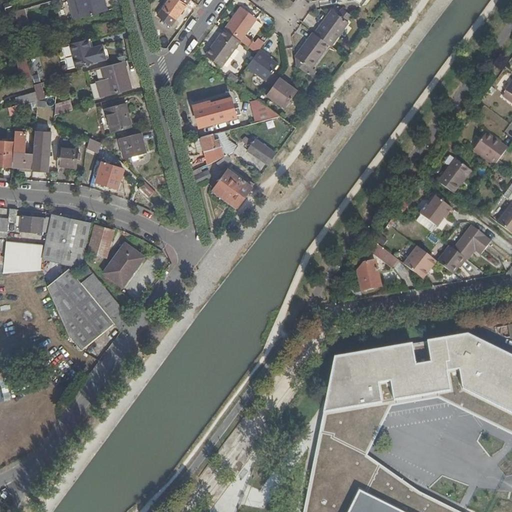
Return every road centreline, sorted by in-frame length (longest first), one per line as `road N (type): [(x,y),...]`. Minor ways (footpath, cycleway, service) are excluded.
road 1 (residential): [(184,511),(334,316),(511,286)]
road 2 (residential): [(187,253),(37,460)]
road 3 (residential): [(0,192),(93,203),(150,224),(187,253)]
road 4 (residential): [(154,81),(196,243),(187,253)]
